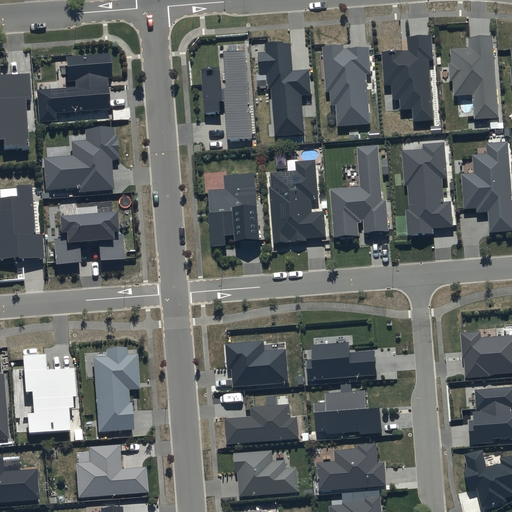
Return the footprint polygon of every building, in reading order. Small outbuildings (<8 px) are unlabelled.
[(433,38),(408,40),(409,53),(382,55),(385,89),(392,88),(393,103),(401,102),(402,113),(414,112),(415,124),(434,123),(430,63),(435,63),(433,38)] [(493,39),(469,41),(470,51),(452,52),(453,66),(449,66),(450,84),(454,84),(455,98),(474,97),(476,121),(499,120),(493,39)] [(284,45),(266,47),(266,55),(259,55),(261,78),(268,77),(270,92),(273,92),(276,139),(305,137),(302,98),(312,97),(310,74),(294,75),(292,47),(285,48),(284,45)] [(345,48),(324,50),(327,95),(331,95),(332,108),(337,108),(338,129),(371,127),(368,77),(372,76),(370,50),(345,52),(345,48)] [(223,71),(202,72),(205,117),(222,115),(221,105),(227,104),(230,143),(254,141),(247,54),(225,55),(228,92),(224,92),(223,71)] [(110,57),(66,60),(68,85),(76,84),(76,90),(36,93),(39,125),(56,123),(56,116),(110,112),(108,82),(112,81),(110,57)] [(30,77),(0,79),(0,145),(4,145),(5,151),(18,150),(18,152),(29,152),(26,102),(31,102),(30,77)] [(86,144),(71,145),(72,158),(42,160),(45,194),(79,191),(79,195),(114,193),(112,163),(119,162),(117,138),(115,138),(114,131),(85,133),(86,144)] [(511,180),(509,145),(487,146),(488,156),(473,157),(475,176),(463,177),(465,212),(478,211),(478,216),(490,215),(491,235),(511,233),(511,180)] [(424,152),(403,154),(406,189),(408,189),(410,212),(407,213),(409,239),(435,236),(434,232),(454,230),(452,205),(445,206),(443,182),(448,181),(445,146),(424,147),(424,152)] [(361,190),(332,192),(336,241),(360,239),(359,226),(363,226),(363,224),(365,224),(365,236),(390,234),(387,204),(383,204),(379,149),(358,151),(361,190)] [(298,174),(272,176),(273,189),(270,190),(275,246),(308,244),(307,242),(328,240),(326,215),(313,216),(312,203),(320,202),(316,163),(297,165),(298,174)] [(257,177),(225,179),(226,192),(210,194),(212,218),(209,218),(212,250),(227,249),(227,240),(237,239),(237,247),(262,245),(257,177)] [(18,201),(0,202),(0,264),(45,261),(43,237),(36,238),(32,189),(17,190),(18,201)] [(97,210),(76,212),(77,222),(60,223),(61,243),(53,243),(55,269),(81,267),(80,249),(99,248),(100,266),(125,264),(123,239),(120,239),(118,219),(97,221),(97,210)] [(480,328),(459,330),(461,355),(464,354),(466,378),(491,376),(490,374),(511,372),(511,331),(480,334),(480,328)] [(263,338),(225,341),(227,368),(231,367),(233,385),(288,381),(285,347),(264,349),(263,338)] [(348,339),(311,342),(312,357),(306,358),(308,379),(377,374),(375,347),(349,349),(348,339)] [(127,351),(107,352),(107,360),(94,361),(99,436),(134,433),(132,406),(130,406),(129,394),(141,393),(138,357),(128,358),(127,351)] [(46,359),(23,361),(26,398),(33,397),(34,418),(27,419),(29,439),(71,436),(69,413),(74,412),(73,402),(77,401),(75,373),(47,375),(46,359)] [(5,376),(0,376),(0,442),(10,442),(5,376)] [(511,384),(474,388),(476,409),(472,409),(473,418),(468,418),(470,444),(493,442),(493,439),(511,437),(511,409),(510,409),(510,405),(511,404),(511,384)] [(325,399),(314,400),(317,430),(327,429),(327,432),(359,429),(359,432),(381,430),(379,402),(365,403),(364,387),(325,390),(325,399)] [(250,414),(224,416),(226,442),(299,436),(297,415),(290,415),(289,401),(250,404),(250,414)] [(334,458),(315,460),(318,489),(385,483),(383,460),(377,460),(376,441),(357,443),(357,446),(333,448),(334,458)] [(272,447),(233,450),(235,470),(237,470),(239,495),(298,490),(296,465),(286,465),(285,456),(273,457),(272,447)] [(120,449),(89,451),(91,466),(76,467),(79,501),(149,496),(147,471),(122,473),(120,449)] [(455,457),(461,484),(475,481),(482,510),(503,505),(502,499),(508,497),(507,492),(511,490),(511,458),(482,465),(479,452),(455,457)] [(0,506),(40,503),(38,472),(4,475),(3,460),(0,460),(0,506)] [(342,502),(329,503),(329,511),(385,511),(385,508),(381,509),(380,494),(364,495),(364,499),(342,500),(342,502)]
